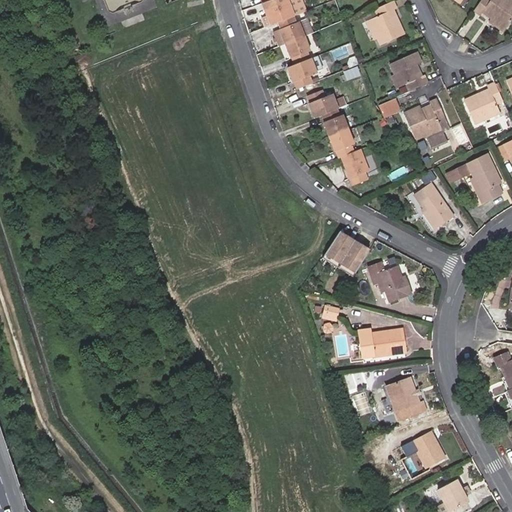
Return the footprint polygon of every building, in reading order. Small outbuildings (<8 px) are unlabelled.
[(291,17),(285,2),(278,4),(276,0),(269,0),(261,3),(263,10),(261,11),(267,26),(275,23),(290,17),(291,17)] [(511,0),(479,0),(474,8),(480,12),(482,8),(491,15),(506,25),(511,16),(511,0)] [(393,3),(374,11),(377,16),(368,21),(375,39),(379,47),(402,37),(392,11),(395,10),(393,3)] [(506,25),(491,15),(489,18),(503,29),(506,25)] [(295,28),(290,17),(275,23),(279,34),(277,34),(282,46),(302,38),(298,26),(295,28)] [(375,39),(368,21),(363,23),(371,41),(375,39)] [(229,32),(217,36),(224,58),(236,53),(229,32)] [(302,38),(282,46),(287,60),(290,60),(293,68),(307,62),(305,54),(307,53),(302,38)] [(405,82),(408,90),(427,82),(424,74),(421,75),(415,64),(421,61),(416,49),(389,61),(394,71),(400,84),(405,82)] [(293,68),(285,70),(291,85),(292,84),(295,90),(309,85),(307,79),(315,76),(309,61),(307,62),(293,68)] [(396,85),(400,84),(394,71),(390,73),(396,85)] [(502,97),(495,80),(488,83),(489,86),(463,98),(473,121),(480,118),(498,109),(495,101),(502,97)] [(323,90),(309,95),(312,102),(310,103),(312,108),(316,107),(320,117),(325,115),(339,110),(340,109),(334,94),(326,97),(323,90)] [(443,131),(438,118),(445,116),(446,115),(437,97),(430,100),(432,105),(422,108),(420,105),(403,112),(415,141),(426,136),(431,148),(448,141),(443,131)] [(382,118),(400,111),(394,98),(376,105),(382,118)] [(498,109),(480,118),(482,122),(501,114),(498,109)] [(349,131),(343,115),(341,116),(339,110),(325,115),(327,121),(325,121),(331,138),(349,131)] [(445,116),(438,118),(443,131),(450,128),(445,116)] [(349,131),(331,138),(335,151),(337,150),(341,159),(343,158),(356,153),(353,145),(354,144),(349,131)] [(365,174),(370,172),(362,151),(356,153),(343,158),(354,186),(368,181),(365,174)] [(482,192),(478,195),(483,204),(501,194),(496,185),(500,183),(486,153),(463,165),(464,165),(446,174),(451,183),(472,173),(475,178),(482,192)] [(470,180),(478,195),(482,192),(475,178),(470,180)] [(424,206),(438,227),(455,216),(431,181),(415,192),(424,206)] [(434,230),(438,227),(424,206),(420,209),(434,230)] [(354,276),(370,250),(341,232),(323,257),(354,276)] [(384,272),(381,264),(368,268),(373,284),(379,283),(382,291),(384,290),(388,302),(408,295),(407,293),(410,292),(406,280),(400,282),(399,279),(395,268),(384,272)] [(324,303),(321,316),(336,320),(339,306),(324,303)] [(398,348),(399,351),(407,350),(403,327),(372,331),(371,327),(359,329),(363,357),(388,353),(388,350),(398,348)] [(389,358),(388,353),(363,357),(364,361),(389,358)] [(498,368),(502,366),(508,380),(511,388),(511,390),(511,391),(511,361),(508,364),(504,355),(492,361),(496,369),(498,368)] [(504,382),(508,380),(502,366),(498,368),(504,382)] [(391,385),(400,411),(408,409),(410,417),(427,412),(424,404),(419,405),(410,379),(391,385)] [(395,413),(400,411),(391,385),(386,387),(395,413)] [(433,429),(414,439),(429,466),(448,457),(433,429)] [(459,479),(440,488),(452,510),(471,500),(459,479)]
